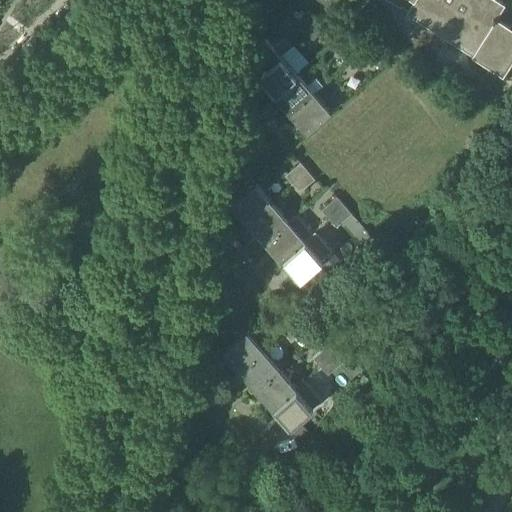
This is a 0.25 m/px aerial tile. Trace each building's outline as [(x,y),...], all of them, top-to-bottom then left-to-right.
[(498,16),(506,4),(500,0),(392,0),(402,6),(403,5),(409,9),(407,12),(504,74),(511,62),(511,25),(505,20),(498,16)] [(306,33),(317,16),(307,10),(297,27),(306,33)] [(317,16),(306,33),(315,39),(326,22),(317,16)] [(275,45),(266,34),(241,55),(258,75),(282,54),(282,53),(291,45),(285,37),(275,45)] [(350,61),(360,44),(351,39),(341,55),(350,61)] [(350,61),(359,67),(370,50),(360,44),(350,61)] [(275,94),(299,72),(282,54),(258,75),(275,94)] [(308,83),(299,72),(275,94),(291,112),(315,91),(323,84),(316,76),(308,83)] [(315,91),(291,112),(308,132),(332,111),(315,91)] [(294,183),(309,170),(301,162),(286,175),(294,183)] [(309,170),(294,183),(301,192),(316,179),(309,170)] [(249,222),(273,201),(257,182),(233,203),(249,222)] [(330,217),(345,205),(338,196),(323,209),(330,217)] [(290,220),(289,220),(273,201),(249,222),(266,241),(290,220)] [(345,205),(330,217),(338,226),(352,213),(345,205)] [(282,260),(295,248),(306,239),(313,233),(296,213),(289,220),(290,220),(266,241),(282,260)] [(306,239),(295,248),(282,260),(299,280),(323,258),(306,239)] [(349,271),(345,267),(348,264),(343,259),(340,262),(334,255),(324,264),(338,280),(349,271)] [(285,332),(300,319),(293,310),(277,323),(285,332)] [(300,319),(285,332),(292,340),(307,327),(300,319)] [(241,370),(265,349),(248,330),(224,351),(241,370)] [(321,366),(336,353),(329,345),(314,358),(321,366)] [(344,346),(336,353),(343,361),(341,364),(352,377),(363,368),(356,360),(344,346)] [(257,390),(281,368),(265,349),(241,370),(257,390)] [(336,353),(321,366),(328,375),(341,364),(343,361),(336,353)] [(282,400),(297,387),(281,368),(257,390),(273,408),(282,400)] [(290,428),(314,406),(322,400),(305,381),(297,387),(282,400),(273,408),(290,428)]
